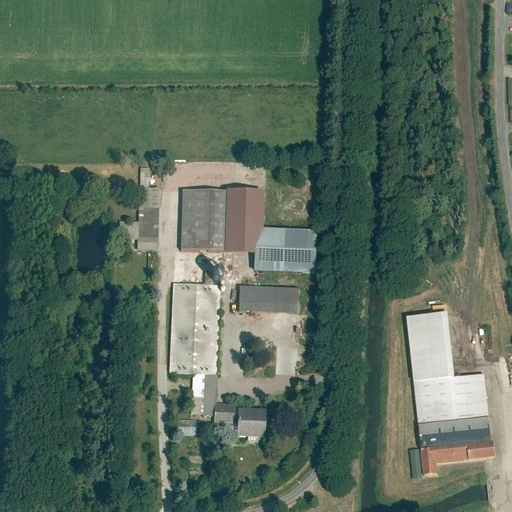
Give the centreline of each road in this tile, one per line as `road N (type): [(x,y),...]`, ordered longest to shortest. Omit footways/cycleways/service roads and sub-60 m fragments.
road 1 (unclassified): [(356,0),(337,412),(327,455),(311,477),(259,511)]
road 2 (track): [(511,457),(476,290),(461,0)]
road 3 (residential): [(502,0),(500,136),(511,204)]
